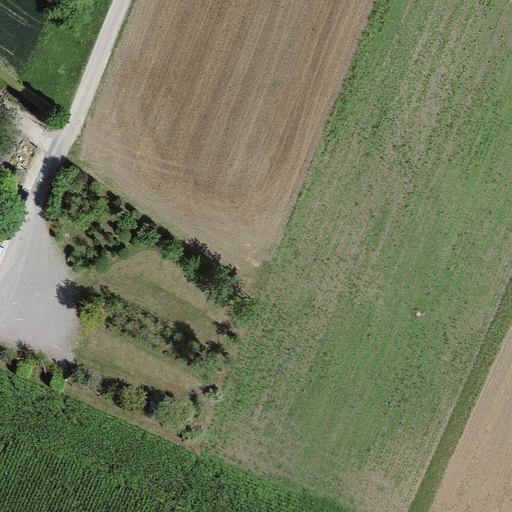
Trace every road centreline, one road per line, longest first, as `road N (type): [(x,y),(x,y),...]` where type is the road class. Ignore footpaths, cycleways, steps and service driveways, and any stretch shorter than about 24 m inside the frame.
road 1 (track): [(118,0),(0,277)]
road 2 (track): [(0,334),(53,356),(71,271),(32,210)]
